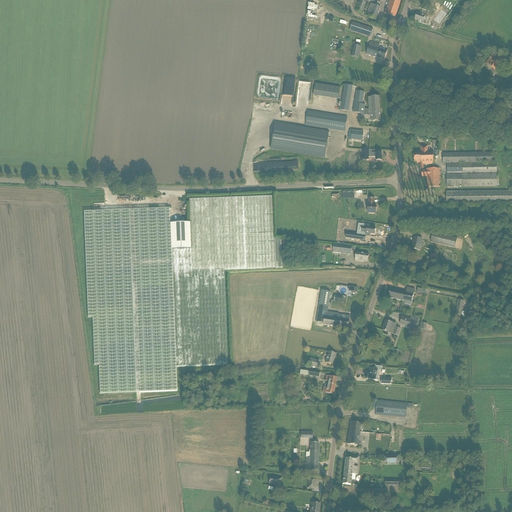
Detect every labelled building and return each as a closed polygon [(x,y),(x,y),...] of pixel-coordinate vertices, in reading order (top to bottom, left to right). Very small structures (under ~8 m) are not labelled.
[(389,0),(385,14),(395,17),(401,0),(389,0)] [(356,12),(361,14),(366,2),(361,1),(356,12)] [(366,17),(376,21),(381,8),(376,6),(371,4),(366,17)] [(434,21),(433,24),(439,26),(443,18),(446,20),(447,17),(444,16),(445,14),(440,12),(439,11),(437,15),(441,17),(441,18),(440,18),(437,17),(435,16),(433,20),(434,21)] [(418,22),(423,24),(430,26),(432,21),(427,20),(428,18),(417,14),(415,20),(418,21),(418,22)] [(350,30),(365,36),(370,38),(373,29),(368,27),(353,22),(350,30)] [(366,55),(384,60),(387,51),(378,49),(379,45),(375,43),(370,42),(366,55)] [(360,47),(361,44),(354,43),(351,56),(359,58),(361,47),(360,47)] [(486,63),(495,70),(503,60),(499,57),(498,56),(496,58),(492,55),(486,63)] [(296,91),(308,93),(309,87),(307,86),(307,82),(297,81),(296,91)] [(339,99),(340,87),(315,84),(314,96),(339,99)] [(340,110),(348,112),(352,86),(344,85),(340,110)] [(365,109),(365,105),(362,105),(364,92),(356,91),(353,112),(363,114),(364,116),(369,116),(369,117),(372,116),(372,122),(375,122),(380,122),(379,97),(368,98),(369,110),(365,109)] [(305,125),(345,132),(347,118),(308,111),(305,125)] [(325,158),(329,133),(274,124),(270,149),(325,158)] [(348,139),(362,141),(363,133),(358,132),(350,131),(349,132),(348,139)] [(417,163),(420,163),(420,169),(423,169),(423,165),(434,164),(433,151),(428,152),(428,147),(421,147),(421,153),(414,153),(414,162),(417,162),(417,163)] [(364,151),(362,151),(363,161),(369,160),(369,158),(376,157),(376,161),(382,161),(382,153),(372,154),(372,151),(364,151)] [(443,154),(443,164),(493,163),(493,153),(443,154)] [(447,165),(447,174),(497,173),(497,164),(465,164),(447,165)] [(426,169),(426,170),(422,170),(422,177),(427,177),(427,187),(440,187),(440,169),(426,169)] [(447,175),(447,187),(497,187),(497,174),(462,174),(462,175),(447,175)] [(511,191),(446,192),(446,204),(511,203),(511,191)] [(173,273),(173,275),(224,273),(224,271),(282,268),(281,239),(274,240),(272,197),(189,200),(190,223),(182,223),(181,223),(180,223),(179,223),(170,224),(171,250),(172,250),(173,273)] [(376,206),(374,206),(374,199),(369,199),(368,206),(368,214),(376,214),(376,206)] [(169,209),(84,212),(88,318),(92,318),(94,366),(99,365),(100,394),(177,391),(176,367),(174,312),(173,275),(173,273),(172,250),(171,250),(170,224),(169,209)] [(363,224),(361,236),(371,237),(371,235),(375,235),(376,229),(369,228),(370,225),(363,224)] [(433,233),(431,242),(455,248),(457,238),(433,233)] [(412,249),(419,251),(422,240),(414,238),(412,249)] [(333,244),(333,253),(351,255),(352,252),(355,252),(356,247),(352,247),(341,246),(341,245),(333,244)] [(355,261),(358,262),(363,262),(364,261),(368,262),(369,255),(356,253),(355,261)] [(224,273),(173,275),(174,312),(176,367),(228,365),(226,312),(224,273)] [(394,299),(412,303),(415,290),(407,288),(406,293),(395,291),(391,289),(389,298),(394,299)] [(316,322),(324,323),(323,325),(348,329),(350,317),(339,315),(339,314),(327,312),(331,293),(322,291),(319,303),(316,322)] [(340,303),(345,304),(346,298),(335,296),(334,302),(340,303)] [(461,317),(464,302),(458,300),(457,305),(457,306),(455,316),(461,317)] [(400,325),(415,330),(419,319),(411,316),(410,320),(402,317),(400,325)] [(395,327),(396,325),(392,323),(391,323),(386,321),(384,327),(383,327),(382,331),(387,332),(388,333),(389,333),(398,336),(400,329),(396,328),(395,327)] [(419,328),(426,330),(428,324),(421,322),(419,328)] [(324,355),(327,356),(325,363),(332,365),(334,359),(335,359),(336,354),(328,352),(328,353),(325,352),(324,355)] [(308,367),(314,369),(315,368),(318,369),(320,361),(310,358),(307,366),(308,366),(308,367)] [(369,379),(377,381),(380,370),(375,369),(370,368),(369,373),(370,373),(369,379)] [(300,375),(319,378),(319,372),(300,369),(300,375)] [(326,393),(333,395),(336,379),(330,377),(326,376),(325,382),(328,382),(327,388),(323,387),(322,393),(326,393)] [(375,415),(406,418),(407,404),(377,401),(376,414),(375,414),(375,415)] [(347,444),(357,446),(361,424),(350,422),(348,437),(349,437),(348,440),(347,444)] [(306,457),(305,469),(309,471),(313,471),(318,471),(319,443),(314,443),(310,443),(310,451),(310,457),(306,457)] [(387,462),(387,464),(400,463),(399,461),(405,461),(405,459),(399,459),(399,455),(384,456),(384,463),(387,462)] [(342,484),(350,485),(354,485),(354,480),(355,475),(357,475),(358,467),(354,467),(355,461),(358,462),(359,457),(352,456),(351,459),(345,459),(342,484)] [(282,478),(269,476),(269,484),(276,485),(276,484),(280,485),(281,481),(282,478)] [(307,488),(315,489),(316,480),(308,480),(307,488)] [(319,511),(320,504),(312,503),(310,511),(319,511)]
